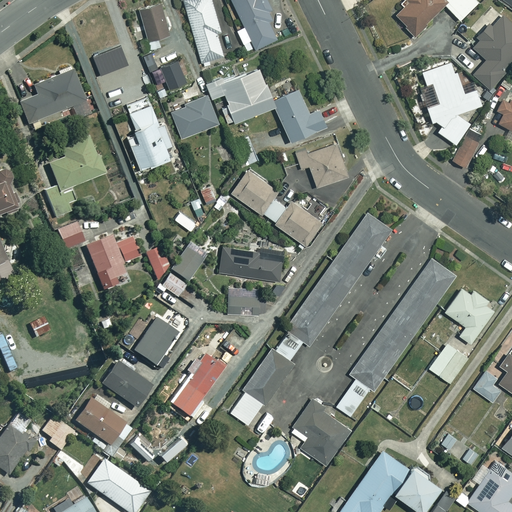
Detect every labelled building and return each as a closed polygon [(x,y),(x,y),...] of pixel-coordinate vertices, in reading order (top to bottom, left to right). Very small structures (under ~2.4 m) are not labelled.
[(185,0),(204,66),(212,64),(211,59),(224,56),(217,30),(221,29),(212,0),(185,0)] [(271,10),(274,9),(269,0),(233,0),(246,26),(238,30),(244,43),(252,39),(256,48),(278,38),(269,20),(274,18),(271,10)] [(402,0),(401,1),(405,5),(397,13),(415,32),(445,3),(461,19),(480,1),(479,0),(402,0)] [(162,2),(138,8),(147,41),(144,42),(146,50),(162,46),(160,39),(171,35),(162,2)] [(511,21),(502,13),(492,25),(490,22),(478,36),(480,38),(474,46),(487,58),(474,73),(492,88),(511,63),(511,21)] [(428,105),(434,121),(438,120),(443,124),(439,130),(457,143),(472,122),(458,113),(483,103),(477,88),(466,92),(453,59),(423,71),(429,85),(433,83),(440,100),(428,105)] [(187,80),(178,60),(161,67),(170,88),(187,80)] [(275,97),(262,65),(248,71),(244,61),(233,65),(236,75),(227,79),(225,75),(218,77),(214,66),(203,70),(214,97),(226,92),(231,104),(223,107),(229,123),(278,104),(275,97)] [(87,101),(72,64),(57,70),(59,75),(34,85),(38,95),(20,102),(28,122),(72,105),(77,118),(95,111),(90,100),(87,101)] [(275,97),(278,104),(291,140),(328,126),(321,108),(310,113),(300,87),(275,97)] [(220,122),(208,92),(186,100),(187,105),(173,111),(183,136),(220,122)] [(511,99),(506,96),(498,109),(505,112),(500,121),(511,128),(506,137),(511,140),(511,99)] [(156,118),(150,102),(128,111),(134,127),(132,128),(137,140),(129,143),(139,168),(149,164),(150,166),(169,158),(164,146),(171,143),(163,122),(159,124),(157,118),(156,118)] [(45,189),(56,217),(71,211),(68,203),(110,186),(89,133),(61,145),(65,156),(49,163),(58,184),(45,189)] [(258,159),(249,134),(232,141),(241,165),(258,159)] [(481,142),(467,134),(453,158),(467,166),(481,142)] [(349,174),(337,140),(319,147),(317,141),(295,149),(302,167),(310,164),(318,185),(349,174)] [(0,237),(0,214),(20,207),(9,180),(13,179),(7,164),(0,167),(0,264),(9,261),(0,237)] [(280,190),(248,168),(232,192),(308,243),(324,220),(292,198),(287,205),(275,197),(280,190)] [(392,228),(367,210),(283,327),(308,345),(392,228)] [(86,244),(77,221),(58,228),(67,252),(86,244)] [(127,272),(112,234),(109,235),(107,231),(94,236),(96,240),(86,244),(104,289),(119,283),(116,276),(127,272)] [(261,250),(224,244),(220,270),(280,280),(284,251),(261,247),(261,250)] [(161,246),(146,253),(157,279),(170,266),(161,246)] [(203,259),(187,247),(171,268),(188,280),(203,259)] [(456,273),(431,256),(348,372),(373,390),(456,273)] [(91,279),(86,266),(72,272),(76,284),(91,279)] [(186,285),(171,273),(162,285),(178,296),(186,285)] [(472,293),(463,286),(446,310),(467,324),(460,334),(471,342),(495,309),(487,303),(490,299),(475,288),(472,293)] [(259,296),(227,294),(226,311),(258,313),(259,296)] [(45,315),(31,323),(38,336),(52,328),(45,315)] [(179,331),(156,316),(134,349),(161,367),(167,358),(163,355),(179,331)] [(469,355),(447,340),(429,367),(451,381),(469,355)] [(294,362),(271,346),(241,388),(264,404),(294,362)] [(227,363),(211,351),(202,362),(195,357),(186,370),(190,373),(169,401),(188,415),(227,363)] [(511,354),(509,352),(500,364),(508,369),(499,381),(511,390),(511,354)] [(152,384),(118,360),(102,382),(136,406),(152,384)] [(491,399),(500,386),(493,381),(498,374),(487,366),(473,387),(491,399)] [(325,405),(311,396),(291,425),(306,436),(299,447),(325,465),(351,429),(322,409),(325,405)] [(91,397),(76,420),(96,433),(89,443),(112,458),(133,426),(91,397)] [(0,466),(8,473),(27,448),(29,450),(36,440),(23,430),(30,420),(19,411),(0,436),(0,466)] [(53,415),(43,429),(52,436),(49,440),(60,448),(74,430),(53,415)] [(448,447),(457,434),(450,429),(441,443),(448,447)] [(511,431),(503,446),(511,451),(511,431)] [(247,447),(238,441),(231,452),(241,458),(247,447)] [(455,444),(450,455),(459,460),(465,449),(455,444)] [(481,451),(473,444),(463,456),(471,463),(481,451)] [(377,511),(409,467),(383,448),(338,511),(360,511),(362,510),(365,511),(377,511)] [(135,511),(150,490),(104,458),(87,482),(130,511),(135,511)] [(462,490),(456,498),(465,505),(469,501),(484,511),(511,511),(511,501),(508,499),(511,493),(511,470),(496,460),(471,496),(462,490)] [(444,484),(417,464),(397,491),(424,510),(444,484)] [(444,511),(455,497),(446,491),(431,511),(444,511)] [(60,511),(95,511),(84,496),(60,511)] [(39,511),(23,499),(14,509),(17,511),(39,511)]
